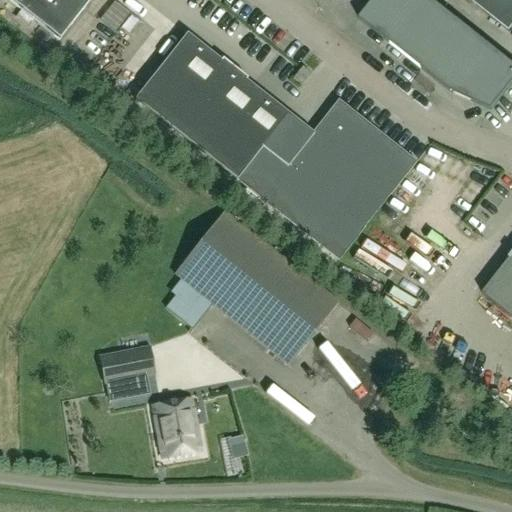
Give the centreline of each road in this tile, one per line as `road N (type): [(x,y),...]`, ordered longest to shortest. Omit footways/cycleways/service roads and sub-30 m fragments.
road 1 (unclassified): [(499,511),(375,491),(111,491),(0,476)]
road 2 (unclassified): [(511,156),(414,111),(275,0)]
